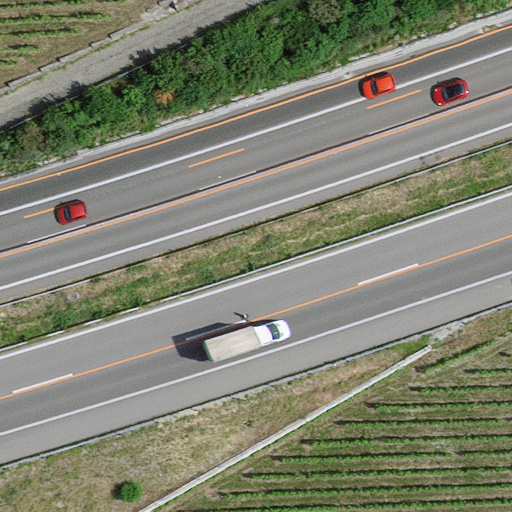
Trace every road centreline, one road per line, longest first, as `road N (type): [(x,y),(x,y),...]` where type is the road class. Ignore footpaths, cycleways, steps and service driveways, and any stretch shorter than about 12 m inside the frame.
road 1 (motorway): [(511,83),(0,248)]
road 2 (motorway): [(0,398),(511,234)]
